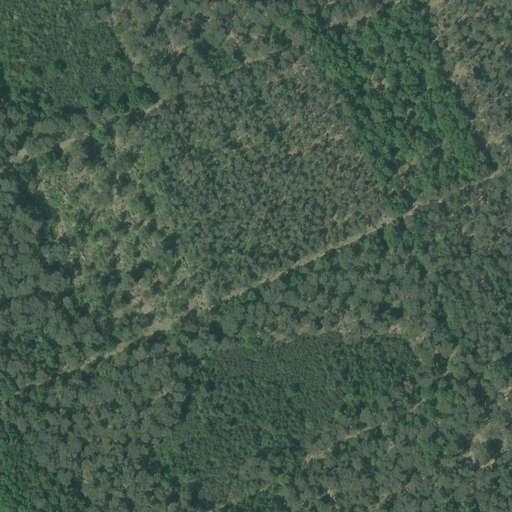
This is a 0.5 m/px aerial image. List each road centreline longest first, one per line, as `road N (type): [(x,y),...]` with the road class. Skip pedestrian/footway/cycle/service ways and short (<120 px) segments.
road 1 (track): [(463,511),(463,385),(389,224)]
road 2 (track): [(389,224),(511,167)]
